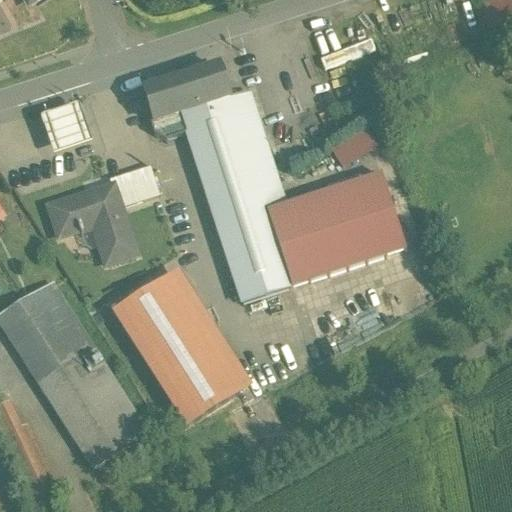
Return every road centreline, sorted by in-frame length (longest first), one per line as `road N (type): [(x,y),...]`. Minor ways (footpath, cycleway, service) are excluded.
road 1 (unclassified): [(180,511),(511,335)]
road 2 (tertiary): [(115,63),(313,0)]
road 3 (tertiary): [(0,100),(115,63)]
